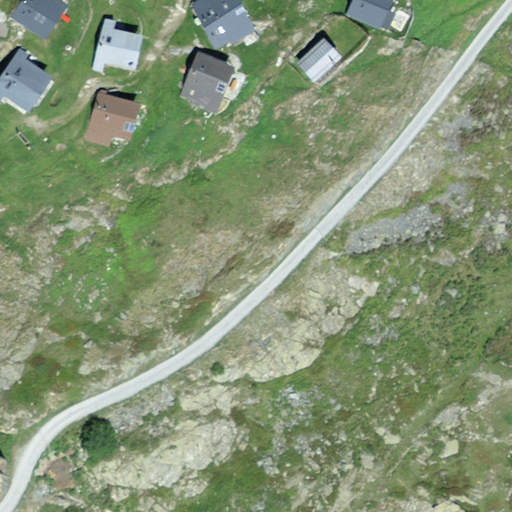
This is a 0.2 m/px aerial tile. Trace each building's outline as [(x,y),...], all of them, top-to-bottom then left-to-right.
[(27,0),(17,16),(45,34),(63,6),(54,0),(27,0)] [(204,0),(195,5),(216,46),(249,29),(234,0),(204,0)] [(357,0),(351,12),(379,26),(391,0),(357,0)] [(105,22),(95,68),(102,70),(104,62),(132,68),(139,39),(111,32),(113,24),(105,22)] [(324,42),(301,63),(314,78),(337,57),(324,42)] [(26,57),(20,53),(0,81),(0,102),(1,103),(5,97),(25,110),(45,81),(21,64),(26,57)] [(232,71),(200,57),(185,93),(217,107),(232,71)] [(101,96),(89,136),(110,142),(112,137),(124,140),(134,106),(101,96)]
